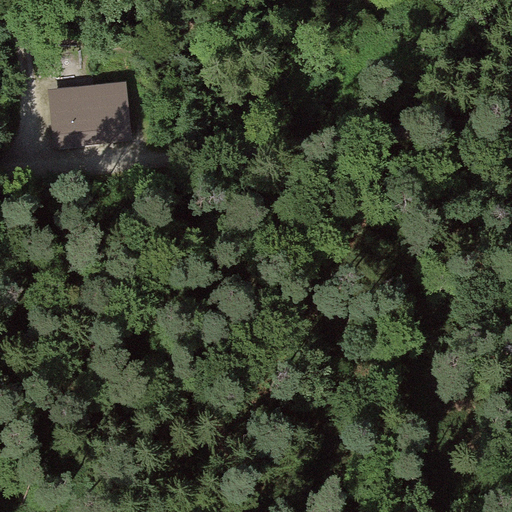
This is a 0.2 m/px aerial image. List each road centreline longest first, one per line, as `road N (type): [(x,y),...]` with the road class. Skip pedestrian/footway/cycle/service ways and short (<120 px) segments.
road 1 (track): [(511,114),(0,173)]
road 2 (track): [(24,171),(9,0)]
